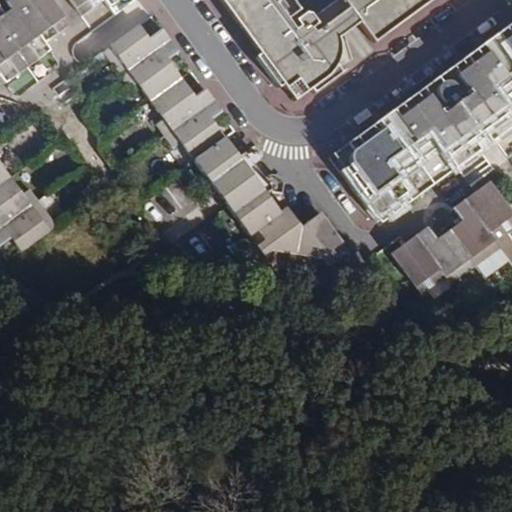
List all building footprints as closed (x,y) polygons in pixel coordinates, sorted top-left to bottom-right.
[(0,0),(0,17),(0,18),(7,13),(2,6),(11,0),(0,0)] [(0,83),(2,85),(49,52),(44,45),(66,29),(44,0),(11,0),(2,6),(7,13),(0,18),(0,17),(0,83)] [(65,0),(79,19),(101,3),(112,18),(136,1),(135,0),(65,0)] [(287,0),(215,0),(256,55),(252,59),(276,91),(280,87),(295,76),(306,91),(310,95),(342,72),(326,10),(305,25),(287,0)] [(287,0),(305,25),(326,10),(340,1),(340,0),(287,0)] [(340,0),(340,1),(372,44),(431,0),(340,0)] [(372,44),(340,1),(326,10),(342,72),(375,48),(372,44)] [(511,23),(489,40),(494,48),(457,75),(476,103),(462,114),(478,136),(486,148),(511,128),(511,118),(500,103),(511,94),(511,23)] [(180,147),(213,192),(244,170),(209,123),(219,115),(202,92),(192,100),(165,62),(176,55),(159,33),(149,40),(139,27),(100,54),(127,92),(135,86),(161,122),(153,127),(172,153),(180,147)] [(392,123),(427,97),(457,75),(494,48),(489,40),(386,116),(392,123)] [(457,75),(427,97),(448,125),(450,123),(467,145),(478,136),(462,114),(476,103),(457,75)] [(306,91),(295,76),(280,87),(290,102),(306,91)] [(448,125),(427,97),(392,123),(386,116),(345,146),(350,151),(348,155),(347,158),(347,164),(349,167),(342,172),(375,216),(381,212),(391,205),(401,197),(391,182),(434,150),(451,174),(459,169),(475,155),(467,145),(450,123),(448,125)] [(0,245),(10,239),(21,254),(56,227),(31,192),(23,197),(0,165),(0,159),(4,156),(0,150),(0,245)] [(260,181),(241,153),(235,158),(244,170),(255,185),(265,199),(271,194),(260,181)] [(213,192),(225,207),(255,185),(244,170),(213,192)] [(275,177),(268,176),(260,181),(271,194),(279,194),(282,188),(275,177)] [(265,199),(255,185),(225,207),(262,258),(271,252),(321,260),(326,269),(347,255),(318,216),(299,229),(286,212),(279,218),(265,199)] [(471,207),(502,248),(511,240),(511,210),(496,188),(471,207)] [(397,214),(391,205),(381,212),(387,221),(397,214)] [(454,237),(482,273),(507,255),(502,248),(471,207),(460,215),(469,226),(454,237)] [(482,273),(454,237),(443,245),(435,234),(423,243),(453,282),(458,290),(482,273)] [(507,255),(511,261),(511,240),(502,248),(507,255)] [(429,300),(453,282),(423,243),(399,260),(429,300)]
